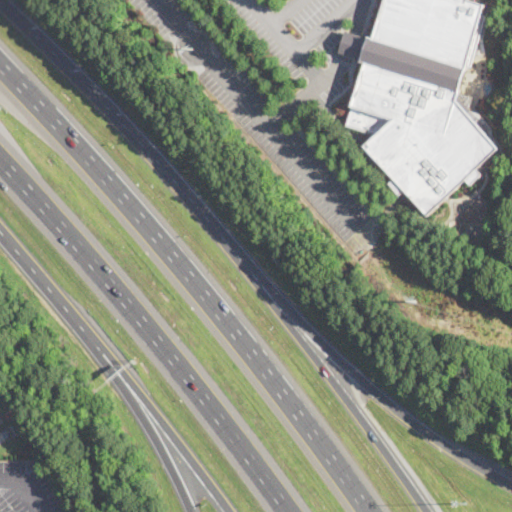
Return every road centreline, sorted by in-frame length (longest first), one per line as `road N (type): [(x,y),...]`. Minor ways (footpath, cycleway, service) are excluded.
road 1 (motorway): [(428,511),(227,240),(35,35)]
road 2 (motorway): [(369,511),(188,271),(0,62)]
road 3 (motorway): [(0,160),(80,246),(291,511)]
road 4 (motorway): [(511,481),(384,400),(227,240)]
road 5 (motorway): [(87,333),(228,511)]
road 6 (motorway): [(87,333),(158,441),(191,511)]
road 7 (motorway): [(0,229),(87,333)]
